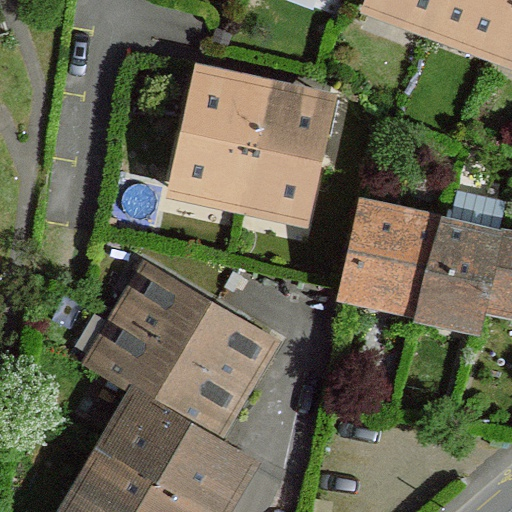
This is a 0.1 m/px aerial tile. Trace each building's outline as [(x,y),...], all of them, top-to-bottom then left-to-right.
[(396,0),(437,14),(442,0),(396,0)] [(511,0),(442,0),(437,14),(500,38),(511,2),(511,0)] [(511,2),(500,38),(511,42),(511,2)] [(267,85),(233,79),(230,93),(197,87),(181,173),(245,189),(267,85)] [(301,91),(267,85),(245,189),(308,202),(327,115),(297,108),(301,91)] [(450,220),(369,202),(352,288),(425,305),(450,220)] [(450,220),(425,305),(480,317),(485,296),(503,231),(450,220)] [(511,232),(503,231),(485,296),(511,301),(511,232)] [(150,270),(121,317),(244,392),(273,343),(150,270)] [(90,367),(137,395),(214,440),(244,392),(121,317),(90,367)] [(137,395),(108,444),(205,501),(214,507),(243,457),(214,440),(137,395)] [(108,444),(68,511),(198,511),(205,501),(108,444)]
